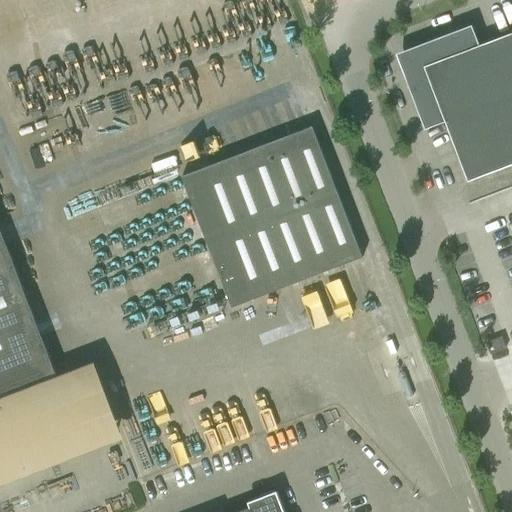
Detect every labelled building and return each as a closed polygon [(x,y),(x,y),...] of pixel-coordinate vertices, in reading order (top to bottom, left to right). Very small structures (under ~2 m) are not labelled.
[(472,26),(398,56),(427,129),(445,121),(469,183),(511,166),(511,33),(480,46),(472,26)] [(233,307),(362,257),(312,127),(183,177),(233,307)] [(0,228),(0,479),(120,434),(92,361),(56,375),(0,228)] [(491,354),(506,348),(502,337),(486,343),(491,354)] [(283,511),(276,493),(249,503),(250,507),(236,511),(283,511)]
